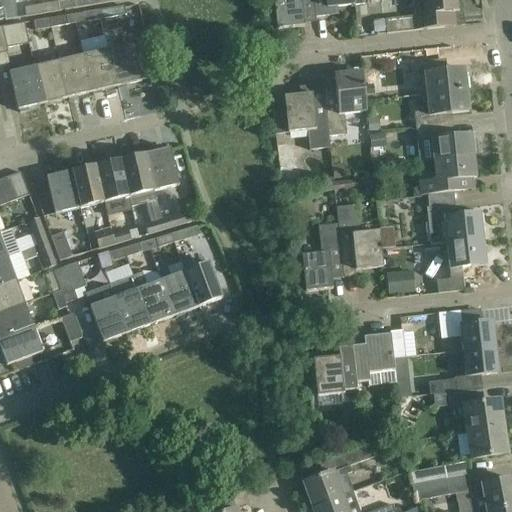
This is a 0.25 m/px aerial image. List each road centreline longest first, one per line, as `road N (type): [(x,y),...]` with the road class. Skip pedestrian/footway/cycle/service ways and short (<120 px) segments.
road 1 (residential): [(0,414),(256,314)]
road 2 (residential): [(278,55),(506,32)]
road 3 (residential): [(0,158),(180,119)]
road 4 (residential): [(348,311),(511,293)]
